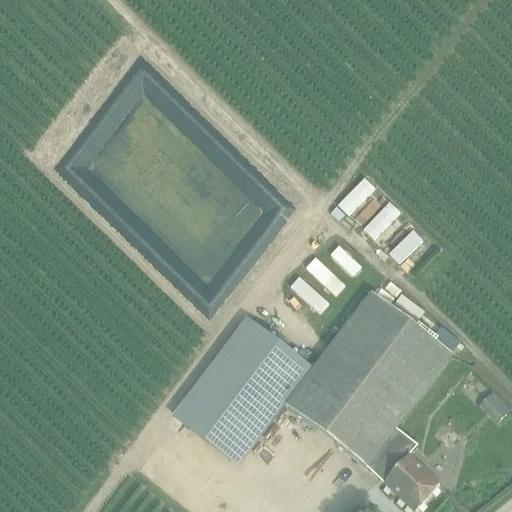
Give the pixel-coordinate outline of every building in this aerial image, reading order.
[(349,272),(359,262),(338,242),(328,252),(349,272)] [(333,294),(344,282),(313,253),(302,265),(333,294)] [(298,273),(286,285),(315,313),(326,301),(298,273)] [(283,406),(366,468),(395,431),(452,357),(372,295),(314,371),(311,370),(283,406)] [(238,466),(283,406),(311,370),(247,320),(173,417),(238,466)] [(492,395),(479,408),(495,425),(508,412),(492,395)] [(366,468),(411,511),(416,511),(439,486),(409,457),(418,448),(395,431),(366,468)]
